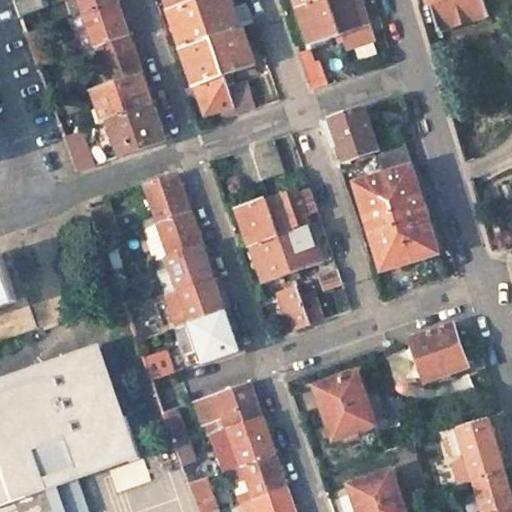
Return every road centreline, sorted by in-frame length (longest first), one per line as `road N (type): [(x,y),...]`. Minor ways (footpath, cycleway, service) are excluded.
road 1 (unclassified): [(303,110),(375,318)]
road 2 (unclassified): [(190,150),(264,357)]
road 3 (unclassified): [(418,73),(484,280)]
road 4 (unclassified): [(264,357),(313,511)]
road 5 (unclassified): [(138,0),(190,150)]
road 6 (unclassified): [(40,200),(190,150)]
road 7 (unclassified): [(0,82),(40,200)]
road 8 (unclassified): [(303,110),(418,73)]
